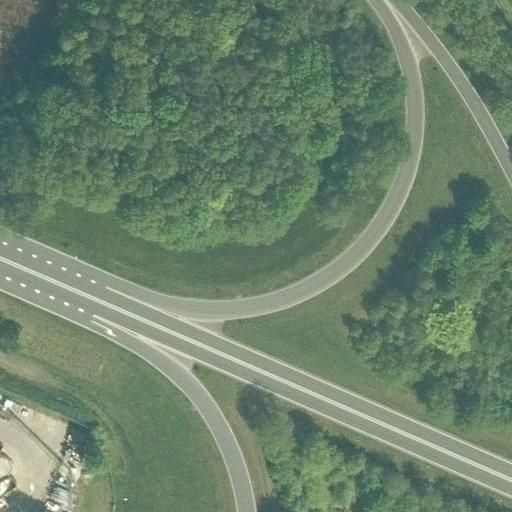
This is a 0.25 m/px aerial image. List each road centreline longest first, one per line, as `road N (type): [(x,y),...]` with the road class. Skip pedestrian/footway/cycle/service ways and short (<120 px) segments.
road 1 (trunk): [(383,0),(413,89),(412,145),(382,218),(341,265),(289,294),(233,306),(194,308),(58,282)]
road 2 (trunk): [(511,479),(58,282)]
road 3 (trunk): [(58,282),(167,361),(205,401),(230,448),(246,511)]
road 4 (trunk): [(511,172),(425,35),(386,0)]
